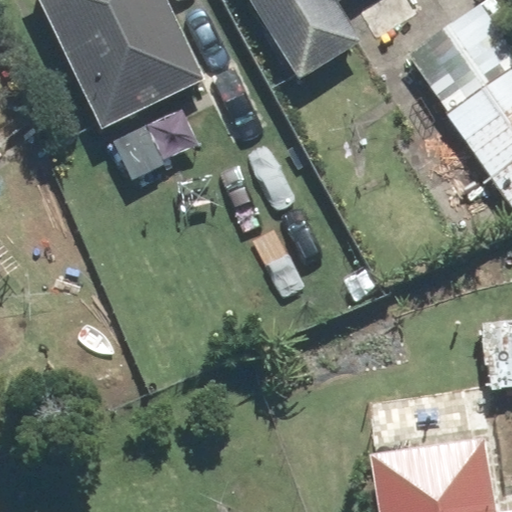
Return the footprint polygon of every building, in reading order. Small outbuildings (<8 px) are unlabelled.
[(205,78),(166,0),(41,0),(104,127),(205,78)] [(341,0),(251,0),(300,78),(363,40),(339,2),(341,0)] [(414,0),(366,0),(359,4),(380,36),(422,11),(414,0)] [(511,46),(484,5),(409,55),(511,206),(511,46)] [(496,511),(485,440),(373,458),(382,511),(496,511)]
